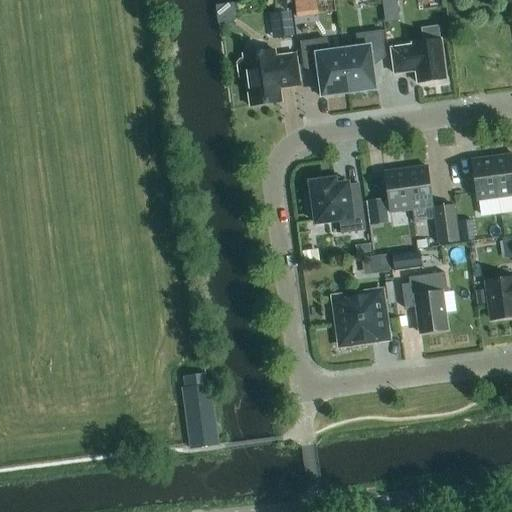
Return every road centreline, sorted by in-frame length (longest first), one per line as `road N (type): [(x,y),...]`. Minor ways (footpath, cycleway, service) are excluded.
road 1 (residential): [(511,110),(294,147),(277,196),(304,394)]
road 2 (unclassified): [(284,511),(511,486)]
road 3 (residential): [(304,394),(511,365)]
